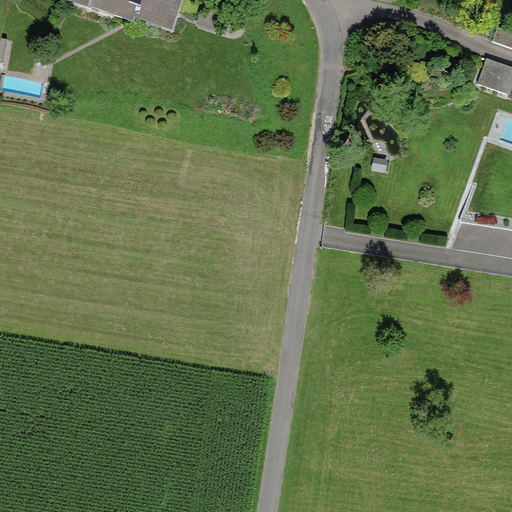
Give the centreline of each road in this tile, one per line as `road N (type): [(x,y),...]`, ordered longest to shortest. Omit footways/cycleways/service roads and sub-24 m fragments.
road 1 (unclassified): [(317,174),(267,511)]
road 2 (residential): [(316,0),(330,38),(331,80),(317,174)]
